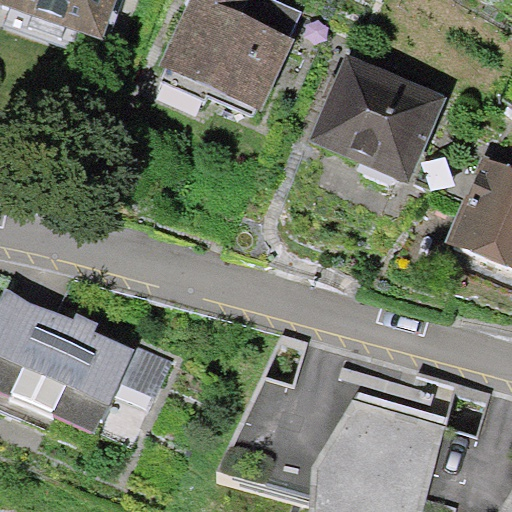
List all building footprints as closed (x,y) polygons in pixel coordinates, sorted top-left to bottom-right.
[(0,0),(0,2),(105,40),(119,0),(0,0)] [(206,0),(172,71),(263,115),(304,32),(289,25),(295,12),(270,0),(206,0)] [(417,186),(454,101),(354,58),(317,143),(417,186)] [(511,163),(497,158),(466,242),(511,258),(511,163)] [(155,408),(174,361),(6,294),(0,308),(0,402),(103,443),(122,395),(155,408)] [(415,511),(448,394),(279,342),(216,490),(294,511),(415,511)] [(511,511),(511,413),(448,394),(415,511),(511,511)]
